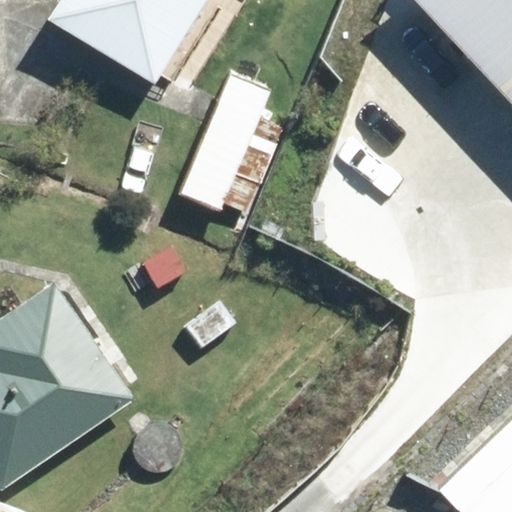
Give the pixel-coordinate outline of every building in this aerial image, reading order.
[(65,0),(59,11),(163,77),(211,0),(65,0)] [(511,0),(426,0),(511,92),(511,0)] [(0,57),(0,103),(21,71),(0,57)] [(263,118),(276,89),(235,72),(183,193),(223,210),(226,204),(250,214),(286,128),(263,118)] [(175,247),(150,264),(167,289),(192,271),(175,247)] [(242,320),(226,300),(237,290),(218,267),(196,285),(214,308),(190,328),(208,349),(242,320)] [(265,278),(238,301),(254,320),(281,296),(265,278)] [(0,467),(13,486),(145,395),(66,280),(0,324),(0,467)] [(150,412),(145,414),(141,416),(137,420),(133,424),(131,428),(129,433),(128,439),(128,444),(129,449),(131,454),(134,459),(137,462),(142,466),(146,468),(151,470),(156,471),(162,471),(167,470),(172,468),(176,465),(180,462),(184,458),(186,453),(188,448),(189,443),(189,438),(188,432),(186,428),(183,423),(180,419),(176,416),(171,413),(166,411),(161,411),(156,411),(150,412)] [(116,445),(82,471),(98,492),(132,467),(116,445)]
